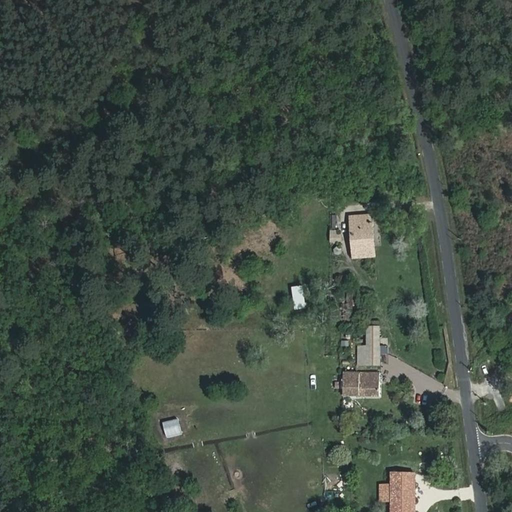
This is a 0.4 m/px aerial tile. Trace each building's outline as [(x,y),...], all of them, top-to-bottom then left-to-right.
[(356,257),(378,256),(376,215),(355,215),(356,257)] [(341,243),(341,230),(329,230),(329,243),(341,243)] [(379,359),(379,322),(368,322),(368,342),(362,342),(363,358),(379,359)] [(356,364),(349,364),(349,391),(381,391),(381,370),(356,370),(356,364)] [(394,511),(401,511),(416,511),(416,471),(394,471),(394,511)]
